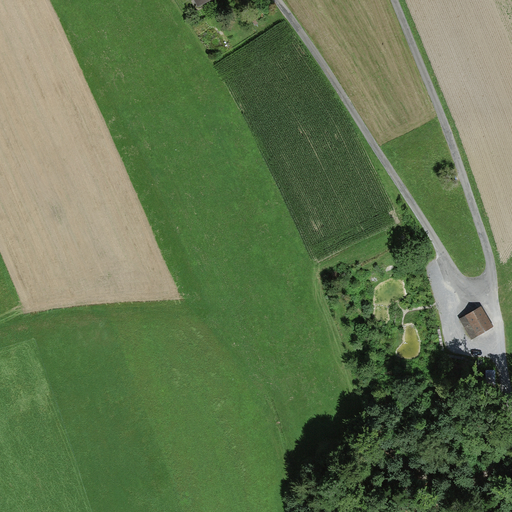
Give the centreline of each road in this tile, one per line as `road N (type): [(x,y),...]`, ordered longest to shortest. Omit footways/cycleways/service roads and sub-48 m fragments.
road 1 (track): [(506,393),(494,453),(470,481),(444,485),(365,437),(324,436),(308,461),(311,488),(336,511)]
road 2 (track): [(511,415),(491,276)]
